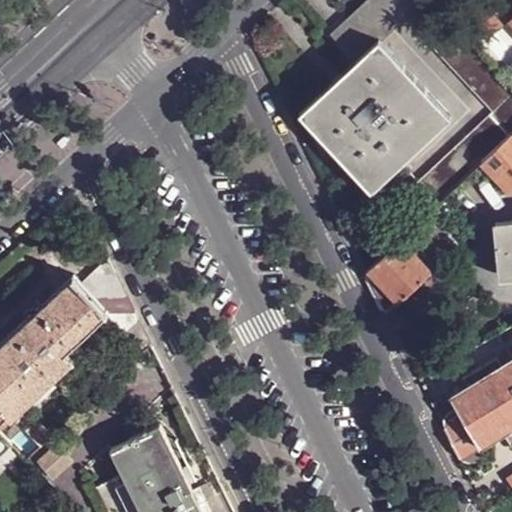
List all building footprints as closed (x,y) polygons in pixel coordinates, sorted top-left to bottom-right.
[(338,87),(336,85),(312,109),(376,181),(449,112),(381,39),(423,0),(369,0),(337,31),(337,30),(336,31),(360,56),(343,72),(348,78),(338,87)] [(511,18),(511,16),(511,0),(487,0),(468,18),(481,31),(504,10),(511,18)] [(488,39),(511,18),(504,10),(481,31),(488,39)] [(477,49),(458,27),(462,23),(453,13),(448,17),(444,12),(421,33),(494,111),(421,181),(441,202),(444,199),(483,162),(511,134),(511,86),(485,57),(477,49)] [(333,81),(336,85),(338,87),(348,78),(343,72),(333,81)] [(511,134),(483,162),(510,189),(511,186),(511,134)] [(430,213),(442,227),(456,213),(444,199),(441,202),(430,213)] [(419,256),(446,231),(442,227),(430,213),(403,239),(419,256)] [(511,220),(497,222),(503,275),(511,273),(511,220)] [(372,273),(399,301),(458,246),(446,231),(419,256),(403,239),(368,272),(369,273),(372,273)] [(152,343),(109,257),(83,281),(110,310),(109,311),(121,335),(117,337),(130,363),(152,343)] [(0,402),(13,416),(55,377),(74,360),(67,350),(77,340),(109,311),(110,310),(83,281),(76,273),(42,304),(30,315),(2,342),(0,344),(0,402)] [(369,273),(388,310),(399,301),(372,273),(369,273)] [(30,315),(42,304),(36,298),(24,309),(30,315)] [(468,386),(453,396),(463,414),(481,446),(505,431),(511,442),(511,359),(503,365),(468,386)] [(100,390),(113,379),(104,370),(92,381),(100,390)] [(0,402),(0,428),(13,416),(0,402)] [(208,511),(208,509),(202,498),(163,418),(114,442),(126,466),(95,481),(110,511),(208,511)] [(31,435),(41,446),(51,436),(41,425),(31,435)] [(0,454),(12,443),(0,429),(0,454)] [(209,496),(202,498),(208,509),(214,507),(209,496)]
